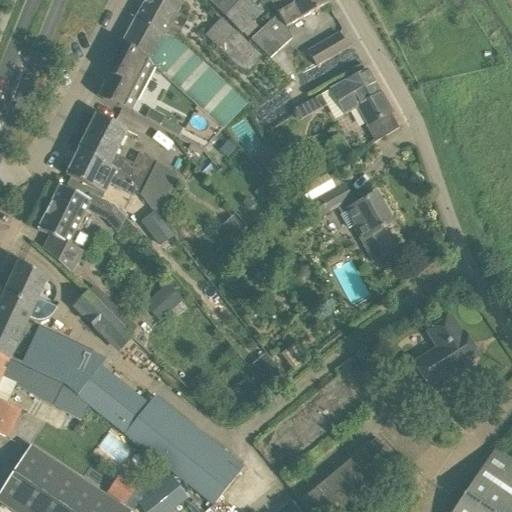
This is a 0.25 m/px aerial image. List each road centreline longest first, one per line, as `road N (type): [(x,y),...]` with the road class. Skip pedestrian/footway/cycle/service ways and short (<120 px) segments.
road 1 (unclassified): [(484,292),(411,114),(347,0)]
road 2 (residential): [(0,179),(45,163),(125,0)]
road 3 (primary): [(0,115),(42,0)]
